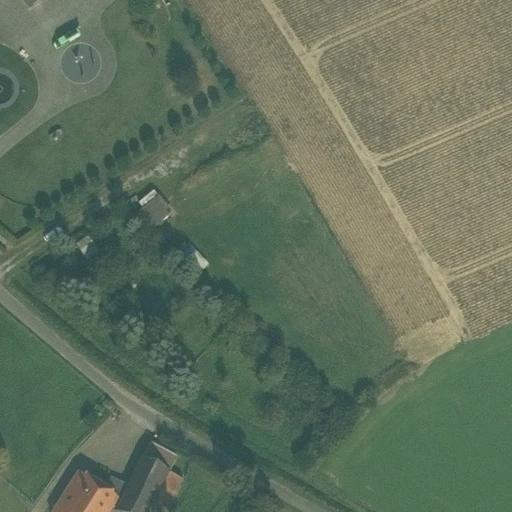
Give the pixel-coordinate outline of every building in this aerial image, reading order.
[(18,0),(29,12),(31,11),(43,0),(18,0)] [(139,206),(156,228),(175,214),(159,191),(139,206)] [(163,240),(182,228),(175,217),(156,229),(163,240)] [(142,461),(169,475),(177,459),(150,444),(142,461)] [(150,511),(162,488),(169,475),(142,461),(122,503),(117,511),(150,511)] [(54,511),(111,511),(112,511),(119,501),(93,484),(78,475),(54,511)] [(176,496),(182,482),(169,475),(162,488),(176,496)] [(167,511),(176,496),(162,488),(150,511),(167,511)] [(112,511),(117,511),(122,503),(119,501),(112,511)]
